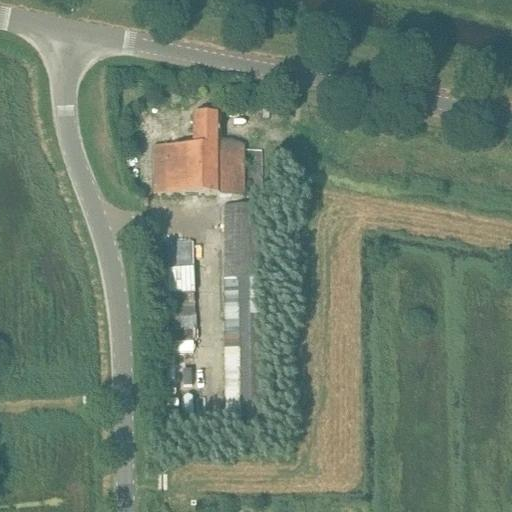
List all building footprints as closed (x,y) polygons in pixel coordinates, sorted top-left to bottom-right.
[(220,116),(194,115),(193,147),(154,147),(153,195),(243,197),(243,145),(219,144),(220,116)] [(137,133),(121,136),(124,154),(134,152),(139,144),(137,133)] [(268,206),(244,206),(224,206),(224,438),(268,438),(268,206)] [(168,234),(151,234),(152,246),(156,246),(156,271),(193,270),(192,245),(169,246),(168,234)] [(194,296),(159,297),(164,377),(186,376),(184,343),(196,342),(194,296)]
